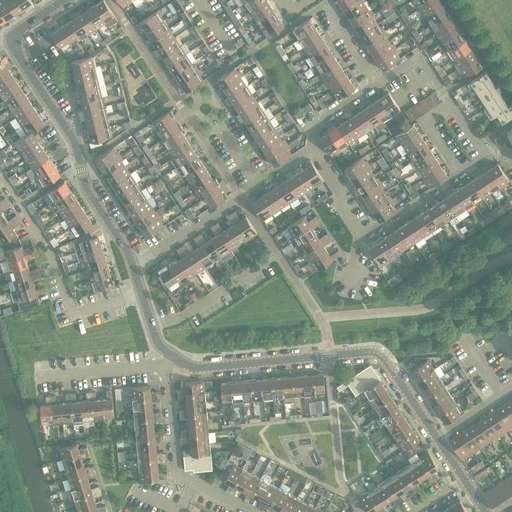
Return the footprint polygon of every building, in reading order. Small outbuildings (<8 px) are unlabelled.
[(0,0),(0,10),(7,22),(12,19),(12,16),(15,14),(5,0),(0,0)] [(5,0),(15,14),(17,13),(20,13),(24,10),(17,0),(5,0)] [(17,0),(24,10),(29,8),(29,4),(32,3),(30,0),(17,0)] [(103,0),(95,6),(106,23),(109,27),(118,21),(104,0),(103,0)] [(176,0),(174,0),(171,3),(176,11),(182,8),(176,0)] [(266,0),(248,0),(244,3),(250,12),(267,0),(266,0)] [(267,0),(250,12),(255,20),(273,9),(267,0)] [(339,7),(341,11),(357,0),(338,0),(338,1),(339,3),(339,7)] [(364,0),(357,0),(341,11),(344,15),(348,16),(349,18),(366,7),(364,2),(365,1),(364,0)] [(414,0),(420,8),(432,0),(414,0)] [(439,0),(432,0),(420,8),(425,17),(443,6),(439,0)] [(389,4),(385,7),(391,15),(395,12),(392,8),(389,4)] [(95,6),(86,11),(98,28),(106,23),(95,6)] [(443,6),(425,17),(431,26),(448,14),(443,6)] [(366,7),(349,18),(351,20),(350,24),(353,28),(374,14),(371,10),(369,11),(366,7)] [(273,9),(255,20),(261,29),(278,17),(273,9)] [(80,10),(76,13),(89,34),(98,28),(86,11),(83,14),(80,10)] [(145,29),(146,31),(163,20),(161,16),(162,15),(159,10),(138,24),(141,28),(145,29)] [(73,20),(69,22),(81,40),(89,34),(76,13),(71,16),(73,20)] [(374,14),(353,28),(355,32),(359,33),(360,35),(378,24),(375,19),(376,18),(374,14)] [(448,14),(431,26),(437,34),(454,23),(448,14)] [(278,17),(261,29),(267,38),(284,26),(278,17)] [(292,30),(298,39),(315,28),(309,19),(292,30)] [(163,20),(146,31),(152,40),(169,29),(163,20)] [(69,22),(61,28),(72,45),(81,40),(69,22)] [(454,23),(437,34),(442,43),(460,31),(454,23)] [(378,24),(360,35),(362,37),(361,41),(364,45),(385,31),(382,27),(380,28),(378,24)] [(72,45),(61,28),(52,34),(63,51),(72,45)] [(315,28),(298,39),(304,48),(321,37),(315,28)] [(169,29),(152,40),(157,48),(175,37),(169,29)] [(385,31),(364,45),(367,49),(370,50),(371,52),(389,41),(386,37),(388,35),(385,31)] [(460,31),(442,43),(448,51),(465,40),(460,31)] [(175,37),(157,48),(163,57),(180,46),(175,37)] [(321,37),(304,48),(309,56),(326,45),(321,37)] [(465,40),(448,51),(453,60),(471,48),(465,40)] [(389,41),(371,52),(373,54),(372,58),(375,62),(396,48),(393,44),(392,45),(389,41)] [(326,45),(309,56),(315,65),(332,54),(326,45)] [(180,46),(163,57),(169,66),(186,54),(180,46)] [(396,48),(375,62),(378,66),(381,67),(383,69),(400,58),(397,54),(399,52),(396,48)] [(471,48),(453,60),(456,64),(455,65),(457,69),(478,56),(476,51),(472,51),(471,48)] [(186,54),(169,66),(174,74),(191,63),(186,54)] [(212,54),(206,57),(210,63),(215,59),(212,54)] [(332,54),(315,65),(320,73),(338,62),(332,54)] [(0,66),(9,61),(5,57),(2,59),(0,55),(0,66)] [(478,56),(457,69),(460,74),(462,72),(465,77),(482,66),(480,63),(481,60),(478,56)] [(72,62),(75,72),(95,67),(92,57),(72,62)] [(216,60),(211,62),(216,69),(220,66),(216,60)] [(9,61),(0,66),(0,79),(11,72),(8,68),(12,66),(9,61)] [(338,62),(320,73),(326,82),(343,71),(338,62)] [(191,63),(174,74),(176,76),(175,80),(178,84),(199,70),(196,66),(194,67),(191,63)] [(257,66),(253,69),(259,77),(263,75),(257,66)] [(95,67),(75,72),(77,82),(97,77),(95,67)] [(441,68),(437,71),(441,77),(447,74),(442,67),(441,68)] [(219,85),(221,89),(242,76),(240,71),(238,73),(235,68),(218,79),(219,82),(219,85)] [(199,70),(178,84),(181,88),(184,89),(186,92),(203,80),(200,76),(202,74),(199,70)] [(343,71),(326,82),(332,90),(349,79),(343,71)] [(486,71),(470,81),(498,124),(511,115),(511,103),(511,102),(508,105),(499,91),(502,88),(499,83),(495,86),(486,71)] [(11,72),(0,79),(0,91),(16,81),(11,72)] [(242,76),(221,89),(224,94),(228,94),(229,97),(246,85),(247,86),(248,85),(248,84),(248,82),(244,77),(243,76),(242,76)] [(97,77),(77,82),(80,92),(100,87),(97,77)] [(450,78),(444,82),(448,88),(454,85),(450,78)] [(349,79),(332,90),(337,99),(355,88),(349,79)] [(16,81),(0,91),(0,93),(5,101),(22,89),(16,81)] [(246,85),(229,97),(235,105),(252,94),(247,86),(246,85)] [(100,87),(80,92),(82,102),(102,97),(100,87)] [(22,89),(5,101),(10,109),(27,98),(22,89)] [(436,91),(431,95),(438,105),(443,101),(436,91)] [(389,93),(380,99),(391,116),(400,110),(389,93)] [(252,94),(235,105),(240,114),(258,102),(252,94)] [(431,95),(426,98),(432,108),(438,105),(431,95)] [(102,97),(82,102),(84,112),(104,107),(102,97)] [(27,98),(10,109),(16,118),(33,106),(27,98)] [(426,98),(421,101),(427,111),(432,108),(426,98)] [(380,99),(371,104),(383,122),(391,116),(380,99)] [(421,101),(415,105),(422,115),(427,111),(421,101)] [(258,102),(240,114),(246,122),(263,111),(258,102)] [(303,107),(307,113),(313,109),(309,103),(303,107)] [(371,104),(363,110),(374,127),(383,122),(371,104)] [(415,105),(410,108),(417,118),(422,115),(415,105)] [(33,106),(16,118),(21,126),(39,115),(33,106)] [(104,107),(84,112),(87,121),(107,117),(104,107)] [(417,118),(410,108),(405,112),(412,122),(417,118)] [(155,120),(161,129),(180,116),(177,112),(174,114),(171,110),(155,120)] [(363,110),(354,115),(366,133),(374,127),(363,110)] [(263,111),(246,122),(252,131),(269,120),(263,111)] [(21,126),(27,134),(27,135),(32,131),(32,132),(45,124),(39,115),(21,126)] [(354,115),(346,121),(357,138),(366,133),(354,115)] [(161,129),(167,137),(180,129),(180,130),(183,128),(180,124),(183,121),(180,116),(161,129)] [(107,117),(87,121),(89,131),(109,126),(107,117)] [(269,120),(252,131),(257,139),(274,128),(269,120)] [(346,121),(338,127),(349,144),(357,138),(346,121)] [(396,136),(402,144),(419,133),(413,124),(396,136)] [(109,126),(89,131),(92,142),(112,137),(109,126)] [(332,127),(328,130),(341,151),(346,148),(345,147),(349,144),(338,127),(335,128),(332,127)] [(274,128),(257,139),(263,148),(280,137),(274,128)] [(167,137),(162,140),(168,149),(185,138),(180,130),(180,129),(167,137)] [(341,151),(328,130),(323,133),(323,136),(320,138),(331,155),(336,152),(337,154),(341,151)] [(15,142),(20,151),(41,138),(38,133),(35,135),(32,132),(32,131),(27,135),(27,134),(15,142)] [(419,133),(402,144),(407,153),(425,142),(419,133)] [(498,145),(508,147),(500,136),(494,139),(498,145)] [(280,137),(263,148),(264,150),(264,154),(266,158),(287,144),(285,140),(283,141),(280,137)] [(41,138),(20,151),(26,160),(43,149),(41,145),(44,142),(41,138)] [(168,149),(174,157),(191,146),(185,138),(168,149)] [(425,142),(407,153),(413,161),(430,150),(425,142)] [(287,144),(266,158),(269,162),(273,163),(274,165),(292,154),(288,149),(290,148),(287,144)] [(142,151),(137,145),(133,147),(137,154),(142,151)] [(174,157),(171,159),(176,168),(179,166),(197,155),(191,146),(174,157)] [(97,165),(100,169),(121,156),(118,151),(116,152),(113,148),(96,159),(98,162),(97,165)] [(43,149),(26,160),(32,168),(49,157),(43,149)] [(430,150),(413,161),(418,170),(436,159),(430,150)] [(197,155),(179,166),(176,168),(182,177),(185,175),(202,163),(197,155)] [(121,156),(100,169),(103,174),(106,174),(108,177),(125,165),(122,161),(124,160),(121,156)] [(49,157),(32,168),(37,177),(54,166),(49,157)] [(382,157),(378,160),(383,169),(388,166),(382,157)] [(346,175),(349,179),(370,165),(367,161),(365,162),(362,158),(345,169),(347,171),(346,175)] [(436,159),(418,170),(424,178),(441,167),(436,159)] [(307,167),(304,169),(315,187),(324,181),(310,160),(305,163),(307,167)] [(202,163),(185,175),(191,183),(208,172),(202,163)] [(492,165),(488,168),(501,189),(506,186),(505,184),(509,181),(498,164),(495,165),(492,165)] [(125,165),(108,177),(113,185),(130,174),(125,165)] [(370,165),(349,179),(352,183),(355,184),(356,186),(374,175),(371,171),(373,170),(370,165)] [(54,166),(37,177),(43,186),(60,174),(54,166)] [(441,167),(424,178),(430,187),(447,176),(441,167)] [(483,174),(480,175),(492,192),(496,190),(497,191),(501,189),(488,168),(483,170),(483,174)] [(304,169),(295,175),(306,192),(315,187),(304,169)] [(208,172),(191,183),(196,192),(213,180),(208,172)] [(130,174),(113,185),(119,194),(136,182),(130,174)] [(295,175),(286,181),(298,198),(306,192),(295,175)] [(374,175),(356,186),(358,189),(357,192),(360,196),(381,182),(378,178),(376,179),(374,175)] [(480,175),(472,181),(483,198),(492,192),(480,175)] [(213,180),(196,192),(202,200),(206,197),(225,185),(222,180),(219,182),(216,178),(213,180)] [(47,192),(53,201),(70,190),(65,181),(47,192)] [(286,181),(278,186),(289,203),(298,198),(286,181)] [(472,181),(463,186),(475,204),(483,198),(472,181)] [(136,182),(119,194),(124,202),(141,191),(136,182)] [(381,182),(360,196),(363,200),(366,201),(368,203),(385,192),(382,188),(384,187),(381,182)] [(225,185),(206,197),(212,206),(228,196),(225,192),(228,189),(225,185)] [(278,186),(269,192),(281,209),(289,203),(278,186)] [(463,186),(455,192),(466,209),(475,204),(463,186)] [(141,191),(124,202),(130,211),(151,197),(146,188),(141,191)] [(70,190),(53,201),(59,210),(76,199),(70,190)] [(269,192),(261,197),(272,215),(281,209),(269,192)] [(385,192),(368,203),(369,206),(368,209),(371,213),(392,199),(389,195),(388,196),(385,192)] [(455,192),(446,198),(458,215),(466,209),(455,192)] [(272,215),(261,197),(257,200),(255,196),(250,200),(263,220),(272,215)] [(151,197),(130,211),(135,219),(153,208),(156,205),(156,204),(152,198),(151,198),(151,197)] [(458,215),(446,198),(438,203),(449,220),(458,215)] [(76,199),(59,210),(64,218),(82,207),(76,199)] [(392,199),(371,213),(374,217),(377,218),(379,221),(396,209),(393,205),(395,204),(392,199)] [(511,205),(509,201),(501,206),(502,208),(505,212),(511,207),(511,205)] [(7,202),(0,206),(0,218),(5,216),(2,211),(10,206),(7,202)] [(438,203),(429,209),(440,226),(449,220),(438,203)] [(82,207),(64,218),(70,227),(87,216),(82,207)] [(153,208),(135,219),(137,221),(136,225),(139,229),(160,215),(157,211),(155,212),(153,208)] [(429,209),(421,215),(432,232),(440,226),(429,209)] [(235,211),(232,214),(248,239),(257,234),(246,216),(241,220),(235,211)] [(233,224),(229,228),(240,245),(248,239),(232,214),(228,216),(233,224)] [(5,216),(0,218),(0,231),(19,219),(16,215),(8,220),(5,216)] [(160,215),(139,229),(142,233),(145,234),(147,237),(164,225),(161,221),(163,220),(160,215)] [(421,215),(412,220),(423,237),(432,232),(421,215)] [(87,216),(70,227),(76,236),(83,231),(86,234),(100,228),(96,222),(93,224),(87,216)] [(287,227),(293,236),(318,220),(316,216),(308,221),(304,216),(287,227)] [(19,219),(0,231),(0,242),(1,243),(3,247),(19,239),(16,233),(13,228),(21,223),(19,219)] [(318,220),(293,236),(298,245),(316,234),(313,229),(321,223),(318,220)] [(412,220),(403,226),(415,243),(423,237),(412,220)] [(218,223),(215,225),(231,251),(240,245),(229,228),(224,231),(218,223)] [(211,239),(223,256),(225,260),(234,255),(231,251),(215,225),(211,227),(216,236),(211,239)] [(403,226),(395,231),(406,249),(415,243),(403,226)] [(73,243),(77,253),(101,245),(98,235),(102,234),(100,228),(86,234),(87,238),(73,243)] [(395,231),(386,237),(398,254),(406,249),(395,231)] [(316,234),(298,245),(304,253),(330,237),(327,233),(319,238),(316,234)] [(201,234),(198,236),(214,262),(223,256),(211,239),(207,242),(201,234)] [(199,247),(194,250),(206,267),(214,262),(198,236),(194,239),(199,247)] [(330,237),(304,253),(310,262),(312,261),(311,261),(327,251),(324,246),(332,240),(330,237)] [(381,238),(377,241),(390,261),(395,259),(394,257),(398,254),(386,237),(384,238),(381,238)] [(19,239),(3,247),(4,250),(4,251),(7,261),(34,252),(33,248),(24,251),(22,245),(19,239)] [(390,261),(377,241),(372,243),(372,247),(369,248),(380,266),(385,263),(386,264),(390,261)] [(101,245),(77,253),(80,262),(84,261),(104,255),(101,245)] [(184,245),(180,247),(197,273),(206,267),(194,250),(189,253),(184,245)] [(182,258),(178,261),(177,261),(186,274),(185,275),(188,279),(184,281),(187,286),(191,283),(188,279),(197,273),(180,247),(177,250),(182,258)] [(311,261),(312,261),(317,270),(333,260),(332,259),(341,254),(338,250),(330,255),(327,251),(311,261)] [(34,252),(7,261),(10,270),(28,265),(26,259),(36,256),(34,252)] [(104,255),(84,261),(88,271),(107,264),(104,255)] [(169,258),(165,261),(177,280),(185,275),(186,274),(177,261),(178,261),(176,258),(172,261),(169,258)] [(177,280),(165,261),(160,264),(162,267),(155,272),(158,277),(161,275),(168,286),(177,280)] [(107,264),(88,271),(91,280),(110,274),(107,264)] [(28,265),(10,270),(13,280),(41,272),(39,267),(30,270),(28,265)] [(239,265),(235,268),(238,274),(243,271),(239,265)] [(41,272),(13,280),(16,290),(34,284),(32,279),(42,276),(41,272)] [(110,274),(91,280),(94,290),(113,284),(110,274)] [(393,277),(388,281),(392,286),(397,283),(393,277)] [(34,284),(16,290),(17,290),(11,292),(14,302),(17,301),(20,310),(40,304),(37,294),(47,291),(45,287),(36,290),(34,284)] [(198,294),(192,298),(194,302),(201,298),(198,294)] [(412,370),(418,379),(434,369),(428,360),(412,370)] [(355,396),(364,390),(379,380),(380,380),(381,379),(371,365),(337,387),(339,391),(348,385),(355,396)] [(434,369),(418,379),(424,388),(439,377),(434,369)] [(323,374),(313,375),(314,394),(325,393),(323,374)] [(313,375),(302,376),(304,395),(314,394),(313,375)] [(302,376),(292,377),(294,396),(304,395),(302,376)] [(292,377),(282,378),(284,396),(294,396),(292,377)] [(439,377),(424,388),(429,396),(445,386),(439,377)] [(282,378),(272,379),(273,397),(284,396),(282,378)] [(272,379),(262,380),(263,398),(273,397),(272,379)] [(262,380),(251,381),(253,399),(263,398),(262,380)] [(364,390),(369,399),(385,388),(380,380),(379,380),(364,390)] [(177,390),(178,395),(205,392),(204,381),(185,383),(186,389),(177,390)] [(251,381),(241,382),(243,400),(253,399),(251,381)] [(241,382),(231,383),(233,401),(243,400),(241,382)] [(233,401),(231,383),(220,384),(222,402),(233,401)] [(131,388),(132,399),(159,396),(159,392),(151,392),(150,386),(131,388)] [(445,386),(429,396),(435,405),(451,394),(445,386)] [(385,388),(369,399),(375,407),(391,397),(385,388)] [(107,399),(102,399),(103,418),(114,417),(112,390),(106,391),(107,399)] [(87,401),(81,401),(83,420),(93,419),(91,392),(86,392),(87,401)] [(96,392),(91,392),(93,419),(103,418),(102,399),(96,400),(96,392)] [(205,392),(178,395),(178,399),(186,398),(187,404),(206,402),(205,392)] [(75,393),(70,394),(73,421),(83,420),(81,401),(76,402),(75,393)] [(66,403),(61,403),(63,422),(73,421),(70,394),(66,394),(66,403)] [(451,394),(435,405),(440,413),(456,403),(451,394)] [(55,395),(50,396),(53,423),(63,422),(61,403),(56,404),(55,395)] [(53,423),(50,396),(45,396),(46,405),(40,405),(42,424),(53,423)] [(159,396),(132,399),(133,409),(152,407),(152,402),(160,401),(159,396)] [(391,397),(375,407),(381,416),(396,406),(391,397)] [(179,410),(180,415),(207,412),(206,402),(187,404),(187,409),(179,410)] [(456,403),(440,413),(446,422),(462,412),(456,403)] [(511,416),(504,405),(495,411),(508,430),(511,427),(511,416)] [(396,406),(381,416),(386,424),(402,414),(396,406)] [(152,407),(133,409),(134,419),(161,417),(161,412),(153,413),(152,407)] [(495,411),(486,417),(499,436),(508,430),(495,411)] [(207,412),(180,415),(180,420),(188,419),(189,424),(208,422),(207,412)] [(402,414),(386,424),(392,433),(408,423),(402,414)] [(161,417),(134,419),(135,429),(154,428),(154,422),(162,421),(161,417)] [(486,417),(477,423),(490,442),(499,436),(486,417)] [(181,430),(181,435),(209,433),(208,422),(189,424),(189,430),(181,430)] [(408,423),(392,433),(397,441),(413,431),(408,423)] [(477,423),(468,429),(481,448),(490,442),(477,423)] [(154,428),(135,429),(136,440),(163,437),(163,432),(155,433),(154,428)] [(468,429),(459,435),(472,454),(481,448),(468,429)] [(413,431),(397,441),(403,450),(419,440),(413,431)] [(209,433),(181,435),(182,440),(190,439),(191,444),(209,443),(209,433)] [(472,454),(459,435),(450,441),(462,460),(472,454)] [(163,437),(136,440),(137,450),(156,448),(155,443),(164,442),(163,437)] [(183,451),(183,456),(210,453),(209,443),(191,444),(191,450),(183,451)] [(59,449),(62,460),(88,451),(87,447),(79,449),(77,444),(59,449)] [(156,448),(137,450),(138,460),(165,458),(165,453),(157,454),(156,448)] [(88,451),(62,460),(65,469),(83,464),(82,459),(90,456),(88,451)] [(428,452),(419,458),(434,481),(438,478),(434,471),(439,468),(428,452)] [(210,453),(183,456),(185,471),(193,470),(193,472),(213,470),(211,453),(210,453)] [(165,458),(138,460),(139,470),(158,468),(157,463),(166,462),(165,458)] [(419,458),(411,464),(421,479),(426,476),(430,483),(434,481),(419,458)] [(83,464),(65,469),(68,479),(94,471),(93,466),(85,469),(83,464)] [(226,491),(230,493),(243,469),(233,464),(224,481),(230,484),(226,491)] [(411,464),(402,469),(417,492),(421,489),(417,482),(421,479),(411,464)] [(158,468),(139,470),(140,481),(167,478),(167,473),(158,474),(158,468)] [(243,469),(230,493),(234,495),(238,488),(243,491),(252,474),(243,469)] [(289,469),(286,474),(295,479),(298,474),(289,469)] [(402,469),(394,475),(404,490),(409,488),(413,495),(417,492),(402,469)] [(94,471),(68,479),(71,489),(89,483),(88,478),(96,476),(94,471)] [(252,474),(243,491),(248,493),(244,500),(248,503),(261,479),(252,474)] [(298,474),(295,479),(304,484),(307,479),(298,474)] [(261,479),(248,503),(252,505),(256,498),(261,500),(270,483),(271,480),(271,478),(269,477),(266,475),(265,475),(263,475),(262,475),(261,479)] [(394,475),(385,480),(400,503),(404,500),(400,493),(404,490),(394,475)] [(511,475),(503,481),(511,495),(511,475)] [(385,480),(377,486),(387,502),(392,499),(396,506),(400,503),(385,480)] [(511,495),(503,481),(494,487),(506,506),(511,501),(511,495)] [(89,483),(71,489),(75,499),(100,491),(99,486),(91,489),(89,483)] [(270,483),(261,500),(266,503),(262,510),(265,511),(266,511),(279,488),(270,483)] [(279,488),(266,511),(271,511),(274,507),(279,510),(288,493),(290,488),(282,483),(279,488)] [(318,486),(315,491),(321,495),(324,490),(318,486)] [(377,486),(368,492),(381,511),(386,511),(387,511),(382,505),(387,502),(377,486)] [(496,511),(506,506),(494,487),(484,493),(496,511)] [(100,491),(75,499),(78,508),(96,503),(94,498),(102,495),(100,491)] [(327,491),(325,497),(330,499),(333,494),(327,491)] [(381,511),(368,492),(359,497),(368,511),(371,511),(374,510),(375,511),(381,511)] [(288,493),(279,510),(283,511),(289,511),(297,498),(288,493)] [(297,498),(289,511),(301,511),(306,503),(297,498)] [(467,511),(460,501),(451,506),(454,511),(467,511)] [(96,503),(78,508),(78,511),(100,511),(107,510),(105,505),(97,508),(96,503)] [(306,503),(301,511),(312,511),(315,507),(306,503)]
